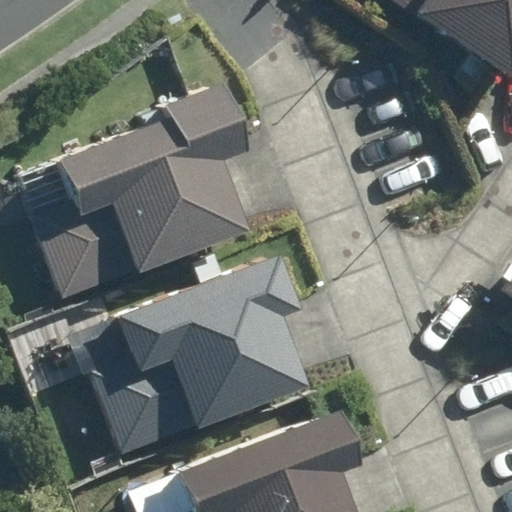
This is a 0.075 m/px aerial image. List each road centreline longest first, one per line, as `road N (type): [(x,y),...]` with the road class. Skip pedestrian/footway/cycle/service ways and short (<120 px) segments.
road 1 (residential): [(388,368),(264,35),(237,0)]
road 2 (residential): [(388,368),(511,185)]
road 3 (residential): [(441,511),(388,368)]
